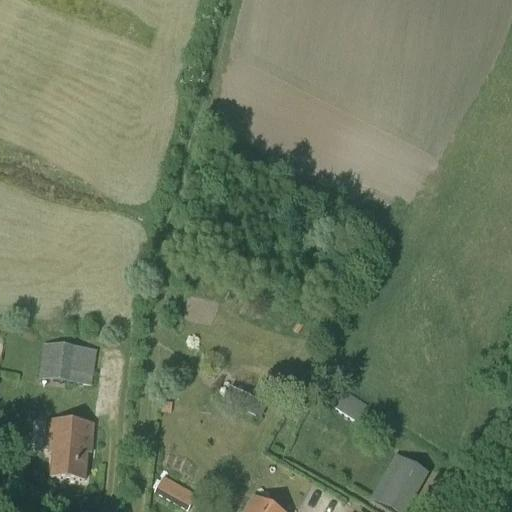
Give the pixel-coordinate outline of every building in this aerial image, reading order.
[(38,381),(91,389),(96,353),(43,346),(38,381)] [(224,403),(258,421),(265,408),(230,390),(224,403)] [(335,413),(356,426),(367,408),(346,395),(335,413)] [(52,457),(50,480),(84,483),(86,456),(90,456),(92,427),(50,423),(47,457),(52,457)] [(163,479),(154,495),(185,511),(188,511),(196,497),(163,479)] [(368,502),(385,511),(390,503),(386,500),(386,499),(374,492),(368,502)] [(272,511),(251,500),(244,511),(272,511)]
